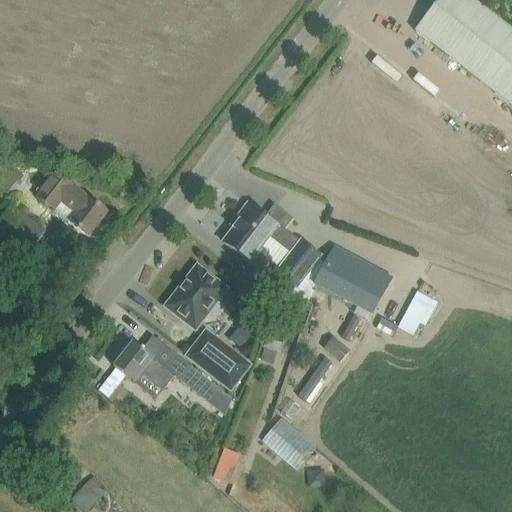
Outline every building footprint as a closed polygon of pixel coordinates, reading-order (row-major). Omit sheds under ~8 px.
[(440,0),(415,33),(511,108),(511,32),(470,0),(440,0)] [(55,174),(37,200),(55,213),(61,204),(79,217),(73,226),(88,239),(90,237),(92,238),(95,238),(99,232),(99,229),(97,228),(107,215),(55,174)] [(46,231),(12,207),(0,223),(0,235),(28,256),(46,231)] [(251,208),(223,244),(250,265),(269,240),(289,256),(274,276),(296,292),(322,258),(300,241),(300,242),(280,227),(278,229),(251,208)] [(394,279),(335,248),(313,287),(372,318),(394,279)] [(167,308),(195,331),(207,316),(211,319),(220,308),(216,304),(226,291),(197,269),(186,283),(188,284),(181,293),(179,292),(167,308)] [(433,335),(451,296),(431,286),(413,325),(433,335)] [(262,338),(271,325),(258,316),(249,329),(262,338)] [(353,318),(341,339),(349,344),(361,322),(353,318)] [(382,320),(376,330),(392,338),(397,329),(382,320)] [(264,349),(260,361),(272,365),(276,353),(277,353),(283,335),(269,330),(263,349),(264,349)] [(188,358),(231,391),(249,368),(206,335),(188,358)] [(334,340),(324,351),(340,365),(349,353),(334,340)] [(157,377),(168,385),(174,377),(134,344),(114,369),(130,382),(134,384),(144,372),(154,380),(157,377)] [(324,360),(297,398),(306,404),(333,366),(324,360)] [(199,397),(209,385),(190,370),(180,382),(199,397)] [(262,443),(297,473),(316,450),(281,420),(262,443)] [(224,453),(213,481),(228,486),(239,458),(224,453)]
